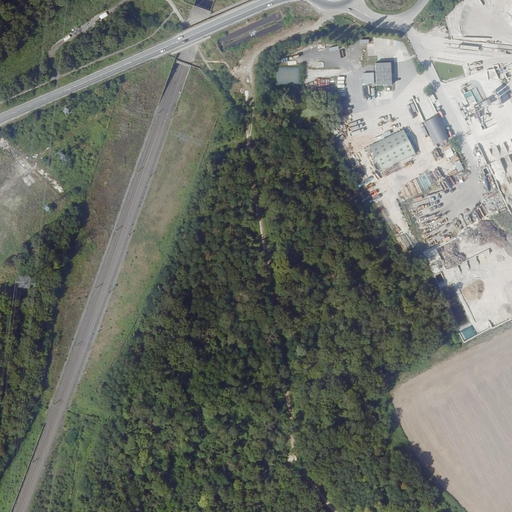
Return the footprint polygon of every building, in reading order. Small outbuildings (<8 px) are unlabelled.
[(387,60),(373,61),(376,96),(390,95),(387,60)] [(501,65),(504,73),(507,72),(511,83),(511,75),(506,63),(501,65)] [(300,84),(300,67),(276,66),(276,84),(300,84)] [(483,101),(476,104),(469,87),(462,89),(475,119),(481,117),(478,109),(485,106),(483,101)] [(490,98),(483,101),(486,106),(492,104),(490,98)] [(420,112),(433,107),(431,101),(418,106),(420,112)] [(66,114),(71,110),(68,106),(62,110),(66,114)] [(449,138),(438,115),(424,121),(435,144),(449,138)] [(402,130),(369,147),(379,169),(413,153),(402,130)] [(444,151),(447,158),(454,155),(451,148),(444,151)] [(454,162),(458,172),(464,169),(460,160),(454,162)] [(388,175),(381,180),(383,184),(383,183),(391,196),(400,191),(391,175),(394,173),(392,170),(387,173),(388,175)] [(406,183),(400,187),(404,193),(410,188),(406,183)]
